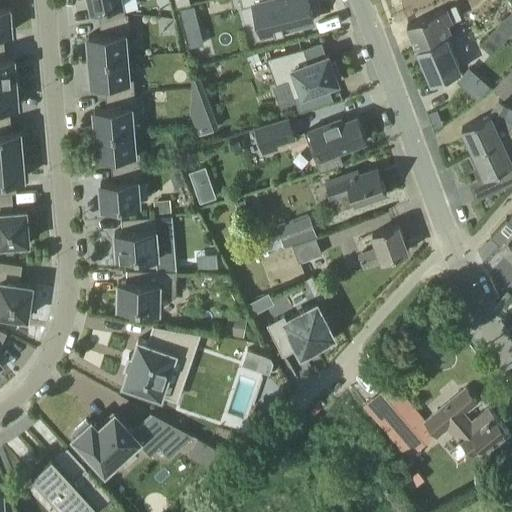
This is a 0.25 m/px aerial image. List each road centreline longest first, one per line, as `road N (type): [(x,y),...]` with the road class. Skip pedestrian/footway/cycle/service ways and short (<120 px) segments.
road 1 (residential): [(42,0),(65,317),(25,394),(0,407)]
road 2 (residential): [(208,511),(421,270),(455,259)]
road 3 (residential): [(455,259),(361,0)]
